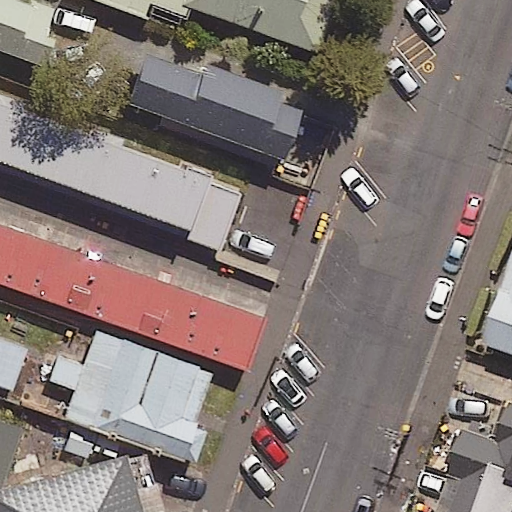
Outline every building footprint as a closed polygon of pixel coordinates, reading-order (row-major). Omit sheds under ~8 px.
[(78,0),(0,0),(0,62),(58,78),(78,0)] [(163,0),(324,60),(346,0),(163,0)] [(157,35),(132,127),(307,174),(332,82),(157,35)] [(239,186),(0,98),(0,166),(217,246),(239,186)] [(0,223),(0,283),(244,369),(263,316),(0,223)] [(511,304),(502,337),(511,340),(511,304)] [(183,459),(214,369),(96,329),(84,364),(58,355),(49,381),(75,390),(65,419),(183,459)] [(24,345),(0,336),(0,382),(9,386),(24,345)] [(511,511),(511,404),(501,435),(470,424),(454,468),(467,473),(453,511),(511,511)] [(139,511),(125,456),(0,488),(0,511),(139,511)]
